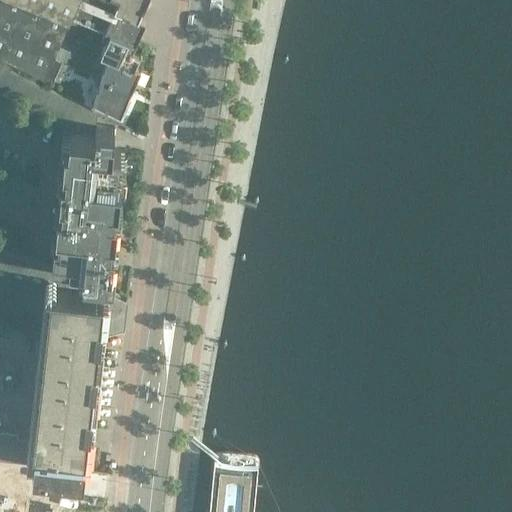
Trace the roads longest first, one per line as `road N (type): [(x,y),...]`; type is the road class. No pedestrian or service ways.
road 1 (secondary): [(155,511),(229,0)]
road 2 (secondary): [(204,0),(131,511)]
